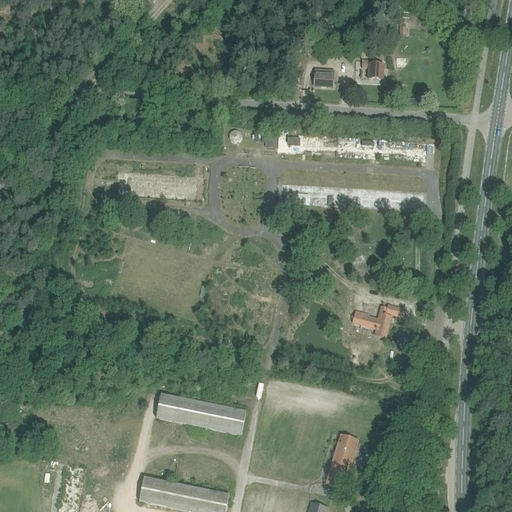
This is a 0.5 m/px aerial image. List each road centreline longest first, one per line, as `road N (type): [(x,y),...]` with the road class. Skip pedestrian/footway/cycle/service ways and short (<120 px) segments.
road 1 (unclassified): [(86,91),(497,122)]
road 2 (secondary): [(497,122),(471,336)]
road 3 (unclassified): [(471,336),(447,333),(430,344),(395,511)]
road 4 (secondary): [(471,336),(462,511)]
road 5 (unclassified): [(0,184),(86,91)]
road 6 (track): [(170,0),(86,91)]
